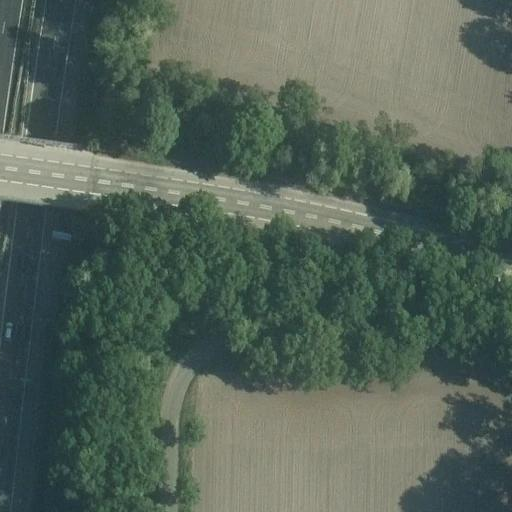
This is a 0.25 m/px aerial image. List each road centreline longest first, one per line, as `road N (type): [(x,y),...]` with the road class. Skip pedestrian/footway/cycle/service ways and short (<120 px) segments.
road 1 (tertiary): [(511,274),(328,219),(0,166)]
road 2 (unclassified): [(177,511),(169,420),(183,377),(207,349),(236,336),(313,338),(477,368),(511,383)]
road 3 (motorway): [(0,470),(61,0)]
